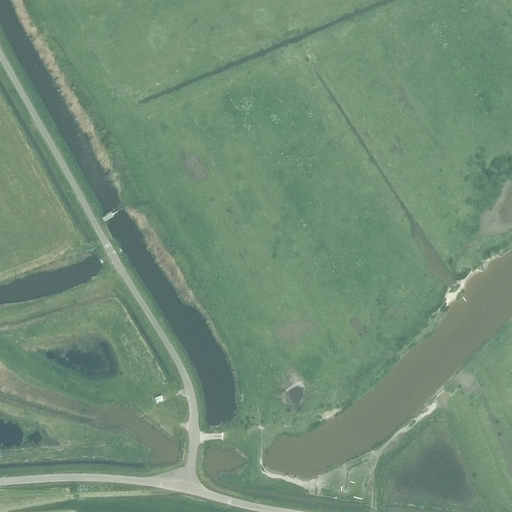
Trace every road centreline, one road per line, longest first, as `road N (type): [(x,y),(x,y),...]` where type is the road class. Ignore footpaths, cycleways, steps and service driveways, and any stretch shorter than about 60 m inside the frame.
road 1 (unclassified): [(184,489),(193,438),(187,382),(0,54)]
road 2 (track): [(0,509),(184,489)]
road 3 (unclassified): [(0,482),(84,476),(184,489)]
